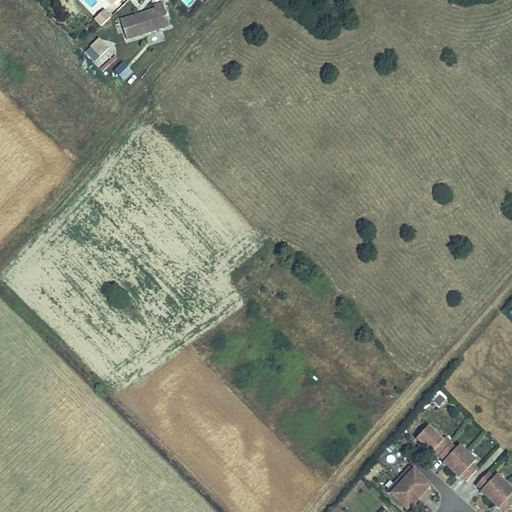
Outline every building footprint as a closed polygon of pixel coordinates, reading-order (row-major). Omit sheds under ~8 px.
[(120,14),(126,33),(168,19),(161,0),(152,0),(153,3),(140,7),(141,8),(136,9),(120,14)] [(100,28),(111,19),(104,10),(93,20),(100,28)] [(96,60),(108,50),(98,38),(86,49),(96,60)] [(122,62),(113,72),(123,83),(133,73),(122,62)] [(439,406),(446,397),(438,391),(432,401),(439,406)] [(443,449),(454,437),(455,436),(450,431),(447,434),(432,420),(422,432),(437,446),(438,444),(443,449)] [(456,463),(472,446),(464,439),(460,442),(454,437),(443,449),(450,454),(449,456),(456,463)] [(482,462),(477,457),(480,453),(472,446),(456,463),(465,470),(466,469),(472,474),(482,462)] [(418,460),(409,468),(412,471),(409,475),(428,493),(433,487),(431,484),(433,482),(437,478),(418,460)] [(496,492),(511,476),(502,467),(498,471),(493,466),(482,478),(487,483),(486,484),(496,492)] [(428,493),(409,475),(405,479),(402,476),(394,484),(413,502),(416,499),(419,496),(422,499),(428,493)] [(511,476),(496,492),(505,500),(506,499),(511,504),(511,476)]
